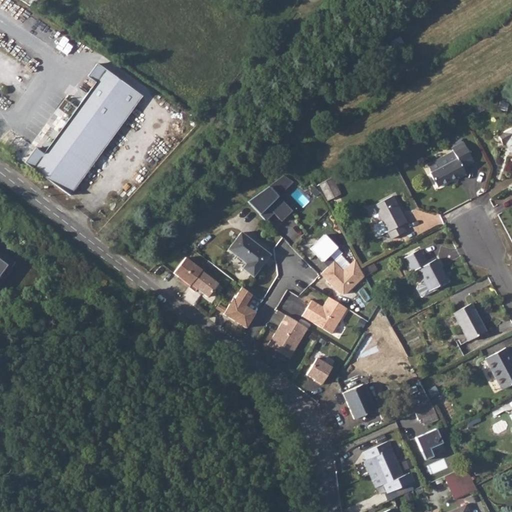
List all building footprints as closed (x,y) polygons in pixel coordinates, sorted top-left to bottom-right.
[(95,81),(74,110),(111,136),(141,95),(119,79),(96,62),(87,75),(95,81)] [(43,152),(35,146),(24,162),(69,194),(111,136),(74,110),(43,152)] [(511,127),(506,130),(497,135),(502,144),(506,142),(511,152),(511,127)] [(457,159),(431,172),(430,173),(437,186),(458,175),(459,177),(466,173),(462,166),(472,161),(462,142),(451,148),(452,151),(457,159)] [(452,151),(427,165),(431,172),(457,159),(452,151)] [(298,186),(283,175),(247,201),(266,221),(274,214),(281,223),(293,214),(282,198),(298,186)] [(327,179),(316,185),(324,201),(336,195),(327,179)] [(392,196),(373,205),(391,238),(405,231),(401,224),(405,222),(392,196)] [(252,276),(263,262),(269,254),(241,232),(228,249),(245,263),(241,268),(252,276)] [(325,262),(339,247),(325,233),(310,248),(325,262)] [(419,248),(404,256),(412,271),(417,268),(424,280),(429,290),(436,286),(448,280),(436,258),(427,262),(419,248)] [(181,282),(188,287),(201,270),(185,257),(173,273),(183,280),(181,282)] [(0,275),(8,265),(0,258),(0,275)] [(360,268),(355,258),(343,270),(333,260),(320,273),(340,293),(345,293),(363,275),(360,268)] [(201,270),(188,287),(195,292),(197,289),(207,297),(217,283),(201,270)] [(430,292),(429,290),(424,280),(417,284),(416,287),(420,295),(423,296),(430,292)] [(248,306),(254,293),(240,286),(225,316),(249,328),(257,311),(248,306)] [(331,333),(346,307),(328,296),(322,306),(311,300),(302,315),(331,333)] [(470,302),(453,312),(468,340),(486,331),(470,302)] [(307,327),(286,314),(277,329),(279,329),(277,332),(275,332),(267,344),(289,357),(307,327)] [(511,359),(506,347),(485,358),(502,389),(511,383),(511,359)] [(314,379),(321,383),(332,365),(316,356),(306,373),(315,378),(314,379)] [(362,383),(343,391),(354,418),(374,410),(362,383)] [(430,401),(414,409),(418,419),(435,411),(430,401)] [(434,455),(431,448),(444,442),(438,428),(416,437),(427,460),(434,455)] [(387,441),(362,451),(366,459),(363,460),(375,487),(383,483),(387,492),(413,480),(409,472),(403,474),(387,441)] [(465,465),(443,475),(454,499),(477,488),(475,485),(465,465)]
